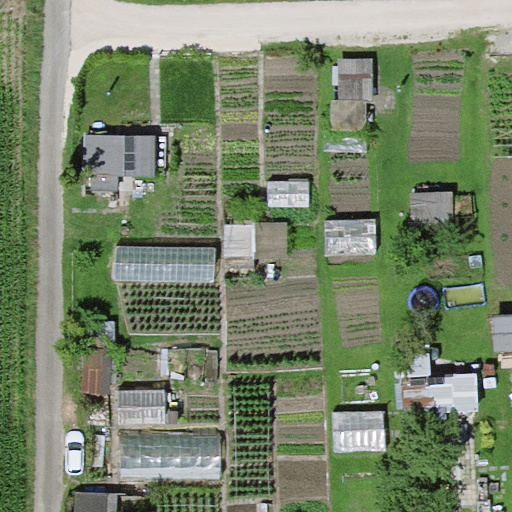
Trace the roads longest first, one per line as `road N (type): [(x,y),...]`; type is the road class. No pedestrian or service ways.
road 1 (residential): [(48,511),(60,29)]
road 2 (residential): [(511,12),(60,29)]
